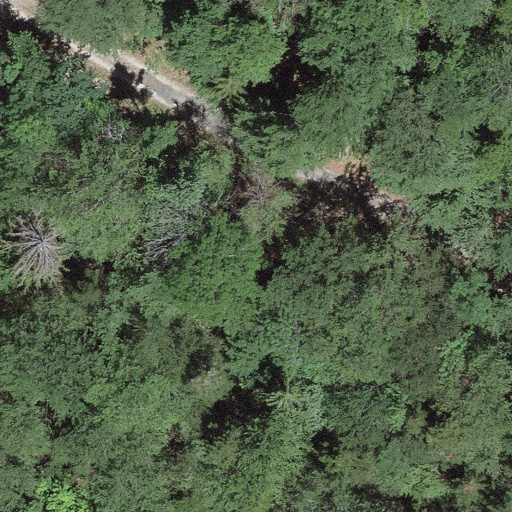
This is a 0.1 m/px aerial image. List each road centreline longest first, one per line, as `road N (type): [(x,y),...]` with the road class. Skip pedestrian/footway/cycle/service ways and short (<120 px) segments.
road 1 (track): [(511,261),(379,207),(0,0)]
road 2 (track): [(269,0),(343,85),(379,207)]
